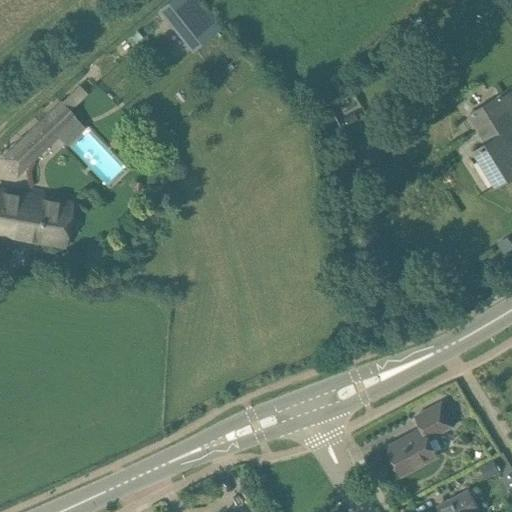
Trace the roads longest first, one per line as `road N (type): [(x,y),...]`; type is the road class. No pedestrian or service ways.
road 1 (tertiary): [(65,511),(306,409)]
road 2 (tertiary): [(306,409),(511,312)]
road 3 (track): [(163,0),(0,137)]
